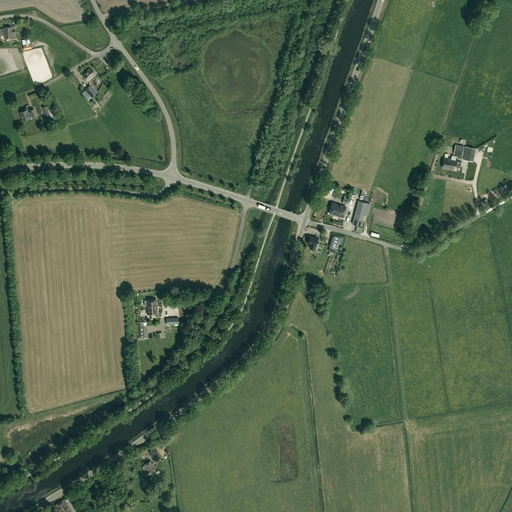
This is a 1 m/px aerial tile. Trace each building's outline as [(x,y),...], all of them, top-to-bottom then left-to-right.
[(11,27),(4,28),(4,29),(1,29),(0,28),(0,35),(1,36),(1,35),(5,35),(5,39),(12,39),(11,27)] [(82,75),(88,81),(96,74),(90,68),(82,75)] [(85,90),(92,98),(97,93),(89,86),(85,90)] [(47,106),(41,108),(47,123),(53,121),(47,106)] [(30,118),(29,117),(32,116),(32,117),(36,116),(34,109),(30,110),(30,111),(28,112),(27,110),(19,113),(22,121),(30,118)] [(454,155),(462,156),(464,146),(456,145),(454,155)] [(463,159),(469,160),(472,161),(475,148),(471,148),(466,147),(463,159)] [(456,171),(458,160),(456,160),(456,156),(452,155),(451,159),(449,169),(456,171)] [(442,168),(449,169),(451,159),(444,158),(442,168)] [(358,201),(352,224),(360,226),(363,215),(368,216),(371,204),(358,201)] [(344,211),(346,207),(332,203),(330,209),(335,211),(336,208),(340,210),(340,209),(341,209),(341,210),(344,211)] [(343,217),(344,211),(341,210),(341,209),(340,209),(340,210),(336,208),(335,211),(330,209),(329,214),(343,217)] [(329,247),(336,249),(338,243),(341,244),(343,238),(333,235),(329,247)] [(315,237),(315,238),(310,236),(307,243),(310,244),(309,248),(315,250),(315,249),(317,250),(319,243),(317,243),(319,237),(316,236),(315,237)] [(156,300),(144,301),(144,306),(146,306),(147,314),(157,314),(156,300)] [(152,459),(160,455),(156,447),(148,451),(152,459)] [(149,475),(155,472),(156,474),(159,472),(156,466),(155,466),(153,463),(152,463),(150,461),(144,464),(147,470),(144,472),(147,476),(149,475)] [(161,494),(160,493),(164,491),(162,488),(152,494),(153,497),(156,495),(157,496),(161,494)] [(67,497),(76,511),(84,511),(73,494),(67,497)] [(69,511),(71,511),(64,500),(55,505),(58,511),(69,511)]
